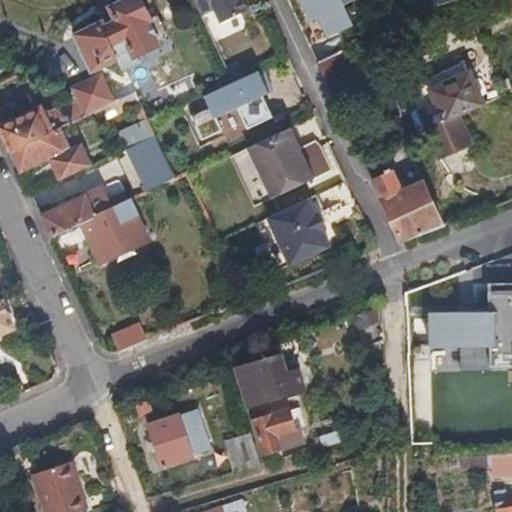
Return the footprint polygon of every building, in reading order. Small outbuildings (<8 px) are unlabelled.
[(157,44),(155,42),(146,22),(148,21),(137,0),(132,0),(110,11),(117,26),(103,32),(101,27),(79,37),(94,69),(115,59),(121,72),(139,63),(135,55),(157,44)] [(240,0),(191,0),(199,17),(212,11),(218,25),(246,12),(240,0)] [(342,6),(355,0),(301,0),(311,21),(319,17),(328,37),(352,26),(342,6)] [(146,22),(155,42),(164,37),(155,18),(148,21),(146,22)] [(381,33),(361,43),(354,46),(361,61),(389,48),(381,33)] [(343,51),(316,63),(334,101),(361,88),(343,51)] [(409,89),(428,131),(462,115),(481,106),(462,65),(409,89)] [(266,83),(260,71),(202,97),(208,109),(188,118),(200,142),(221,133),(214,119),(236,109),(246,130),(271,119),(261,97),(267,94),(262,85),(266,83)] [(41,112),(51,134),(55,132),(111,106),(100,82),(71,95),(74,101),(70,103),(41,112)] [(270,93),(266,83),(262,85),(267,94),(270,93)] [(504,95),(511,91),(510,86),(502,89),(504,95)] [(123,113),(137,105),(133,96),(118,103),(123,113)] [(0,132),(9,152),(10,153),(50,134),(51,134),(41,112),(40,110),(15,123),(10,112),(2,110),(0,111),(0,132)] [(116,134),(124,151),(153,138),(153,136),(147,125),(147,124),(136,129),(135,126),(116,134)] [(289,129),(246,149),(271,200),(313,180),(289,129)] [(50,134),(10,153),(20,174),(49,161),(64,153),(55,132),(51,134),(50,134)] [(146,194),(174,181),(153,138),(124,151),(146,194)] [(64,153),(49,161),(59,182),(91,167),(80,146),(64,153)] [(421,234),(443,226),(422,183),(403,191),(393,172),(379,178),(376,174),(370,177),(401,242),(421,234)] [(50,239),(67,231),(80,225),(111,210),(101,189),(40,218),(50,239)] [(314,195),(306,199),(314,215),(317,214),(325,230),(322,232),(329,248),(337,244),(314,195)] [(111,210),(80,225),(99,263),(100,264),(102,264),(106,263),(145,244),(147,242),(147,240),(133,209),(142,204),(139,198),(111,210)] [(306,199),(265,219),(289,268),(329,248),(322,232),(325,230),(317,214),(314,215),(306,199)] [(50,239),(62,264),(80,256),(67,231),(50,239)] [(430,315),(431,348),(491,347),(492,366),(511,365),(511,284),(490,285),(491,313),(430,315)] [(0,336),(13,330),(1,303),(0,303),(0,336)] [(382,323),(382,303),(351,315),(358,332),(382,323)] [(118,354),(145,343),(139,328),(112,339),(118,354)] [(276,344),(234,358),(248,402),(263,397),(265,403),(303,390),(295,368),(285,371),(279,355),(276,344)] [(295,430),(286,399),(250,411),(264,454),(279,449),(280,449),(281,450),(304,443),(300,429),(295,430)] [(209,451),(195,410),(148,426),(161,466),(209,451)] [(340,442),(335,426),(311,433),(316,449),(340,442)] [(261,466),(251,432),(223,441),(232,466),(245,463),(249,469),(261,466)] [(282,459),(279,449),(264,454),(266,464),(282,459)] [(511,473),(511,454),(491,455),(493,475),(511,473)] [(73,482),(76,481),(69,462),(30,475),(43,511),(77,511),(85,509),(81,495),(77,496),(73,482)] [(81,495),(76,481),(73,482),(77,496),(81,495)] [(497,511),(511,511),(511,500),(507,502),(505,491),(494,493),(497,511)] [(245,511),(241,500),(206,511),(245,511)]
